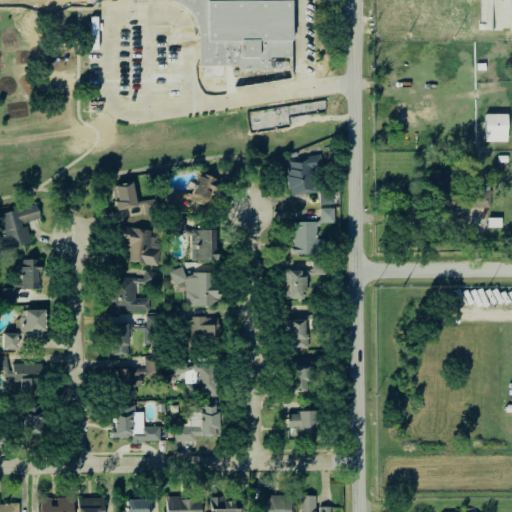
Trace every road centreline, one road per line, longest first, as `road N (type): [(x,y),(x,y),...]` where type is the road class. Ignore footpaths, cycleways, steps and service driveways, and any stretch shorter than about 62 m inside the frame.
road 1 (tertiary): [(357,511),(361,270),(352,0)]
road 2 (residential): [(0,464),(358,459)]
road 3 (residential): [(261,460),(248,210)]
road 4 (residential): [(85,463),(74,231)]
road 5 (tertiary): [(511,269),(361,270)]
